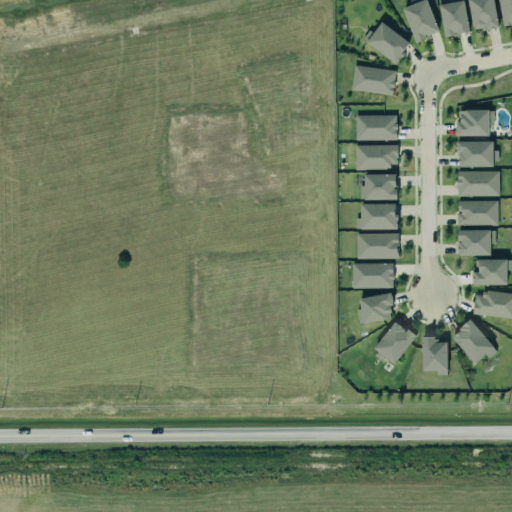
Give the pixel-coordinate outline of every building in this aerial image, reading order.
[(399,7),(408,4),(406,0),(422,0),(435,30),(426,34),(427,37),(413,42),(399,7)] [(461,0),(438,5),(444,37),(469,32),(462,0),(461,0)] [(463,0),(490,0),(496,27),(478,30),(478,27),(469,29),(463,0)] [(511,0),(495,0),(500,25),(507,23),(507,25),(511,24),(511,0)] [(368,30),(361,40),(394,63),(409,43),(380,22),(372,33),(368,30)] [(350,91),(392,94),(394,70),(353,66),(350,91)] [(453,135),(485,135),(485,110),(461,110),(455,110),(455,117),(457,117),(457,120),(456,120),(456,121),(457,121),(457,123),(453,123),(453,126),(452,126),(452,132),(453,132),(453,135)] [(352,115),(392,114),(392,121),(390,123),(394,123),(394,129),(393,129),(393,139),(352,139),(352,115)] [(453,141),(489,141),(489,150),(495,150),(495,160),(489,160),(489,166),(455,166),(456,155),(453,155),(453,141)] [(355,169),(397,168),(396,145),(354,145),(355,169)] [(454,170),(496,170),(496,195),(454,195),(454,185),(453,185),(453,178),(454,178),(454,170)] [(361,174),(392,174),(392,187),(390,187),(390,189),(394,189),(394,199),(361,200),(361,198),(356,198),(356,185),(361,185),(361,174)] [(454,200),(454,210),(458,210),(458,213),(453,213),(453,225),(495,225),(494,199),(454,200)] [(357,229),(394,228),(394,220),(394,214),(392,214),(392,208),(392,203),(357,203),(358,218),(352,218),(353,228),(357,228),(357,229)] [(490,256),(490,244),(494,244),(494,230),(456,230),(456,255),(490,256)] [(353,233),(353,258),(395,257),(394,248),(393,248),(393,244),(394,244),(394,243),(390,243),(391,242),(394,242),(394,233),(353,233)] [(472,259),(472,267),(469,267),(469,285),(503,284),(503,270),(508,270),(508,259),(503,259),(472,259)] [(348,262),(389,263),(389,273),(390,273),(390,279),(389,279),(389,287),(349,287),(348,262)] [(471,294),(478,294),(479,291),(483,291),(483,290),(511,292),(511,309),(511,318),(469,313),(471,294)] [(388,292),(388,295),(389,295),(390,302),(389,302),(390,305),(387,305),(388,312),(386,312),(387,317),(356,323),(353,309),(357,308),(355,299),(388,292)] [(493,351),(471,320),(451,334),(473,365),(493,351)] [(391,321),(403,330),(405,328),(413,335),(390,364),(383,358),(380,361),(372,355),(375,351),(370,348),(391,321)] [(421,371),(435,371),(435,375),(446,375),(446,342),(436,342),(436,337),(421,337),(421,371)]
